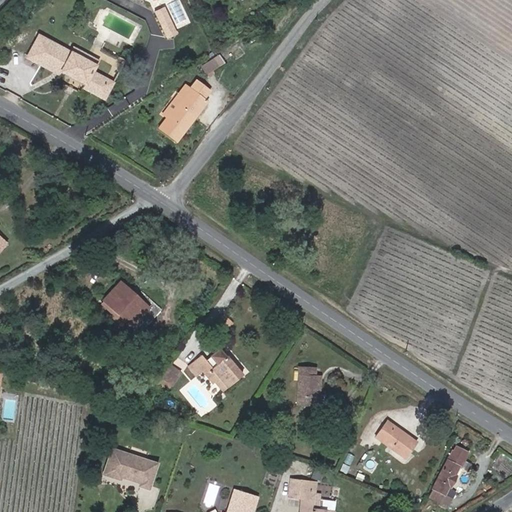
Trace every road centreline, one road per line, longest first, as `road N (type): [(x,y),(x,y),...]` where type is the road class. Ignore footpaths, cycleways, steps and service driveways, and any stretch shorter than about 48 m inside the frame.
road 1 (tertiary): [(161,201),(511,436)]
road 2 (unclassified): [(161,201),(329,0)]
road 3 (tertiary): [(0,106),(161,201)]
road 4 (unclassified): [(0,294),(161,201)]
